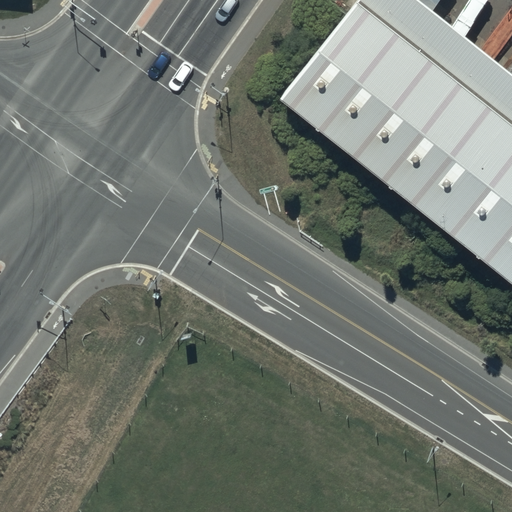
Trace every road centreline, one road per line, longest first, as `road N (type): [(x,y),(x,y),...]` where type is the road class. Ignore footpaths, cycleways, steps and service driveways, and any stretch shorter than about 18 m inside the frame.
road 1 (secondary): [(100,169),(443,379),(511,430)]
road 2 (secondary): [(209,0),(157,68),(100,169)]
road 3 (secondary): [(100,169),(0,317)]
road 4 (secondary): [(24,140),(124,0)]
